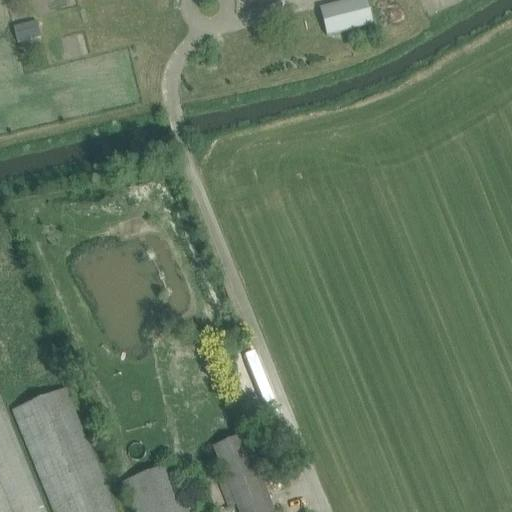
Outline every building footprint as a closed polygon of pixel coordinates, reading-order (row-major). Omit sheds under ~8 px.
[(371,24),(363,0),(343,0),(315,8),(324,37),(371,24)] [(42,38),(38,21),(14,27),(18,44),(42,38)] [(115,511),(65,390),(48,397),(43,383),(23,392),(28,405),(13,411),(54,511),(115,511)] [(47,511),(0,395),(0,511),(47,511)] [(274,511),(243,435),(225,443),(214,447),(227,478),(218,482),(229,508),(237,505),(240,511),(274,511)] [(124,482),(136,511),(188,511),(169,464),(124,482)]
